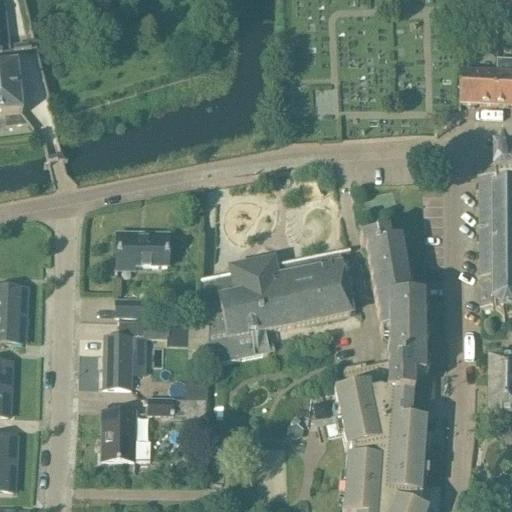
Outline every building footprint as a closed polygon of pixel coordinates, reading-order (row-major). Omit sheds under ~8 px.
[(511,0),(495,0),(496,12),(511,10),(511,0)] [(0,120),(4,120),(21,118),(16,68),(1,70),(0,64),(0,58),(9,57),(3,10),(0,9),(0,120)] [(484,35),(484,50),(498,50),(498,35),(484,35)] [(498,75),(496,109),(511,109),(511,62),(498,62),(498,75)] [(460,107),(496,109),(498,75),(461,73),(460,107)] [(21,118),(4,120),(5,130),(28,128),(21,118)] [(511,173),(501,174),(497,170),(494,172),(498,176),(498,186),(482,186),(479,184),(477,186),(480,188),(480,199),(476,199),(476,202),(480,202),(480,216),(476,216),(476,220),(480,220),(480,233),(476,233),(476,237),(480,237),(480,250),(476,250),(476,254),(480,254),(481,268),(477,268),(477,271),(481,271),(481,285),(477,285),(477,288),(481,288),(481,313),(480,314),(481,314),(482,313),(491,313),(493,316),(496,314),(503,321),(502,325),(505,326),(506,322),(511,322),(511,173)] [(411,285),(410,277),(405,274),(404,274),(401,260),(402,260),(406,254),(405,247),(399,243),(387,245),(385,236),(359,240),(360,250),(365,249),(380,342),(386,342),(386,366),(377,368),(379,376),(366,378),(364,367),(340,372),(345,394),(332,397),(345,454),(347,454),(348,463),(345,462),(344,478),(338,478),(336,505),(342,505),(341,511),(419,511),(420,500),(418,500),(419,484),(425,485),(426,470),(420,470),(421,456),(427,456),(428,442),(422,442),(424,424),(427,421),(433,421),(432,386),(429,386),(424,381),(427,377),(427,369),(423,364),(422,364),(422,350),(427,345),(427,338),(422,333),(421,333),(421,319),(422,319),(426,314),(426,306),(422,301),(407,302),(405,291),(408,291),(411,285)] [(134,239),(116,238),(116,270),(166,271),(167,239),(164,239),(164,243),(134,243),(134,239)] [(207,330),(207,337),(207,339),(207,371),(266,359),(262,339),(262,335),(349,317),(349,316),(337,260),(349,258),(348,256),(347,256),(273,271),(271,265),(229,274),(231,280),(199,286),(200,328),(207,330)] [(0,319),(24,321),(25,293),(0,292),(0,319)] [(142,306),(116,306),(115,322),(141,322),(142,306)] [(0,347),(23,348),(24,321),(0,319),(0,347)] [(103,342),(102,394),(122,394),(130,395),(131,379),(144,379),(145,368),(131,368),(131,343),(132,340),(143,341),(143,329),(144,327),(120,327),(119,342),(103,342)] [(168,330),(143,329),(143,341),(143,343),(168,344),(168,330)] [(511,361),(489,361),(489,392),(511,392),(511,361)] [(0,394),(9,394),(10,367),(0,366),(0,394)] [(511,392),(489,392),(489,425),(511,426),(511,417),(511,416),(511,392)] [(9,394),(0,394),(0,421),(8,422),(9,394)] [(167,403),(146,403),(146,421),(173,422),(173,427),(204,428),(204,404),(192,404),(167,403)] [(101,448),(100,466),(148,467),(148,447),(134,447),(135,417),(105,417),(104,448),(101,448)] [(288,430),(286,438),(293,444),(301,441),(303,433),(296,427),(288,430)] [(0,468),(14,470),(15,442),(0,441),(0,468)] [(0,496),(13,497),(14,470),(0,468),(0,496)]
